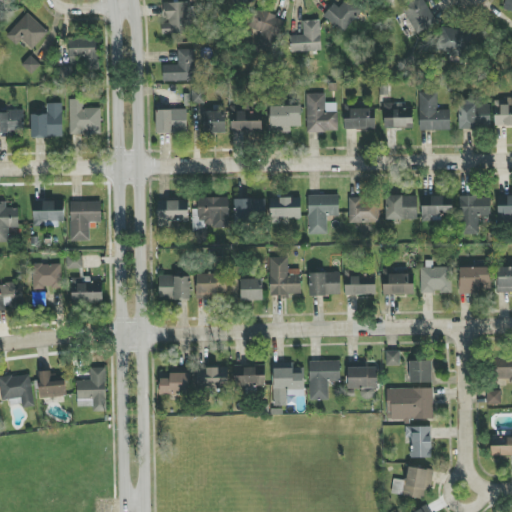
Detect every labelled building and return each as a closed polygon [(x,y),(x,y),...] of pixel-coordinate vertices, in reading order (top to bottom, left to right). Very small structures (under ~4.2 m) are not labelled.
[(350,0),(346,0),(339,8),(334,4),(323,16),(343,34),(364,12),(350,0)] [(410,0),(401,4),(415,34),(436,24),(424,0),(410,0)] [(511,12),(511,0),(505,0),(503,10),(511,12)] [(163,3),(164,22),(162,22),(162,35),(192,34),(191,3),(163,3)] [(248,27),(262,33),(259,41),(273,47),(284,21),(256,8),(248,27)] [(6,37),(16,47),(22,40),(33,50),(48,32),(27,13),(6,37)] [(303,21),(303,36),(290,36),(291,53),(322,52),(321,21),(303,21)] [(467,55),(469,31),(438,29),(436,53),(467,55)] [(98,38),(69,39),(70,59),(85,58),(86,70),(99,70),(98,38)] [(163,82),(196,81),(195,50),(178,50),(178,65),(163,66),(163,82)] [(32,75),(41,66),(31,56),(22,65),(32,75)] [(452,131),(451,110),(438,110),(438,92),(419,93),(420,131),(452,131)] [(326,103),(326,94),(306,94),(307,133),(338,132),(338,103),(326,103)] [(495,126),(511,126),(511,99),(495,99),(495,126)] [(69,100),(70,135),(101,134),(100,108),(84,109),(83,100),(69,100)] [(459,129),(491,129),(491,105),(477,105),(477,100),(458,100),(459,129)] [(31,115),(32,138),(64,138),(63,104),(47,104),(47,115),(31,115)] [(384,108),(385,129),(413,128),(413,109),(404,109),(404,107),(384,108)] [(371,109),(350,109),(350,118),(344,118),(345,130),(377,129),(377,118),(371,118),(371,109)] [(156,110),(156,134),(188,133),(188,110),(156,110)] [(0,133),(24,132),(23,111),(0,112),(0,133)] [(227,133),(227,112),(203,112),(204,134),(227,133)] [(232,112),(231,132),(261,133),(262,113),(232,112)] [(308,196),(309,235),(328,235),(328,217),(340,217),(340,196),(308,196)] [(417,196),(385,197),(386,220),(418,220),(417,196)] [(480,235),(480,217),(491,217),(491,198),(458,196),(457,234),(480,235)] [(511,196),(498,196),(498,223),(511,223),(511,196)] [(421,222),(452,221),(452,206),(444,206),(443,197),(421,197),(421,222)] [(301,198),(270,199),(270,222),(302,222),(301,198)] [(349,223),(380,224),(381,200),(349,199),(349,223)] [(158,226),(189,225),(188,200),(157,202),(158,226)] [(265,221),(265,200),(234,201),(235,222),(265,221)] [(33,202),(34,224),(65,223),(64,201),(33,202)] [(70,203),(71,242),(89,241),(89,223),(102,223),(101,202),(70,203)] [(0,203),(0,243),(9,243),(9,228),(19,228),(19,208),(6,208),(6,204),(0,203)] [(83,269),(83,256),(67,256),(67,269),(83,269)] [(270,296),(303,295),(302,275),(289,276),(288,258),(270,258),(270,296)] [(62,264),(32,265),(32,290),(62,289),(62,264)] [(511,266),(497,267),(497,293),(511,293),(511,266)] [(451,267),(420,267),(421,294),(452,294),(451,267)] [(490,293),(490,267),(459,268),(460,293),(490,293)] [(341,273),(309,274),(310,297),(342,296),(341,273)] [(197,275),(198,298),(228,297),(228,274),(197,275)] [(408,274),(385,275),(385,282),(383,282),(383,295),(415,295),(414,284),(408,284),(408,274)] [(159,301),(192,300),(192,276),(159,277),(159,301)] [(376,295),(376,276),(345,277),(346,296),(376,295)] [(263,279),(241,280),(241,301),(263,301),(263,279)] [(103,304),(103,285),(73,284),(72,304),(103,304)] [(0,308),(17,306),(15,285),(0,286),(0,308)] [(400,352),(386,352),(386,365),(400,365),(400,352)] [(511,383),(511,358),(498,359),(498,380),(508,379),(508,384),(511,383)] [(434,383),(433,361),(410,362),(410,384),(434,383)] [(309,362),(310,401),(330,400),(329,383),(341,383),(341,362),(309,362)] [(377,390),(378,368),(365,368),(365,363),(348,363),(347,390),(361,390),(361,399),(374,399),(374,390),(377,390)] [(235,366),(234,386),(265,387),(266,367),(235,366)] [(197,388),(215,389),(215,385),(228,386),(228,369),(197,368),(197,388)] [(273,369),(274,406),(287,406),(287,390),(305,389),(305,374),(294,374),(294,368),(273,369)] [(106,412),(106,369),(90,369),(90,381),(77,381),(78,407),(93,407),(93,412),(106,412)] [(67,381),(51,382),(51,372),(39,372),(40,398),(67,397),(67,381)] [(190,374),(161,373),(160,395),(190,395),(190,374)] [(0,378),(0,385),(2,401),(21,398),(22,409),(35,407),(30,374),(0,378)] [(434,388),(386,390),(387,420),(435,419),(434,388)] [(487,392),(487,405),(502,405),(502,391),(487,392)] [(411,459),(434,458),(433,427),(405,428),(406,439),(410,439),(411,459)] [(511,438),(491,438),(491,456),(511,456),(511,438)] [(424,499),(425,487),(432,487),(434,470),(408,467),(406,482),(394,481),(392,495),(424,499)]
